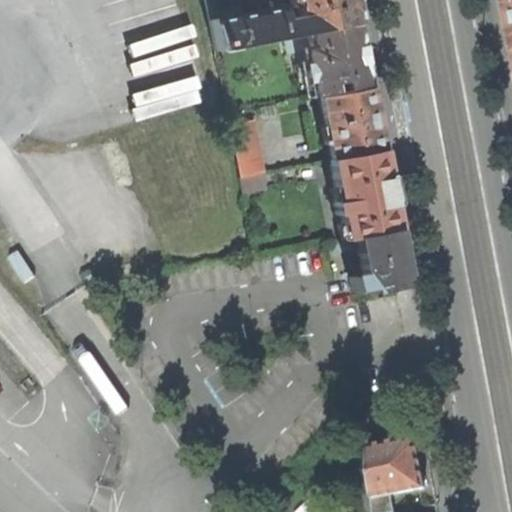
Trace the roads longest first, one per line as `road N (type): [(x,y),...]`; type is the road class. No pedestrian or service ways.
road 1 (secondary): [(400,0),(492,511)]
road 2 (unclassified): [(157,511),(162,461),(61,301),(52,259),(0,174)]
road 3 (tertiary): [(463,0),(511,263)]
